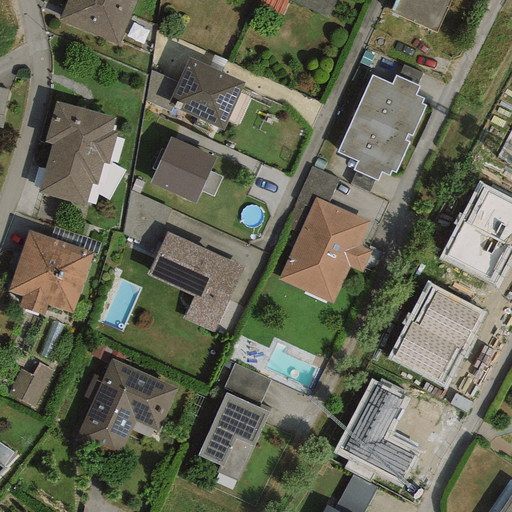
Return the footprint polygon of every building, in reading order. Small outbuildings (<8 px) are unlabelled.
[(118,47),(136,0),(67,0),(59,20),(118,47)] [(335,0),(289,0),(327,17),(335,0)] [(451,0),(394,0),(389,13),(437,34),(451,0)] [(223,131),(245,83),(188,57),(176,82),(166,105),(172,108),(223,131)] [(166,105),(176,82),(151,70),(146,101),(170,112),(172,108),(166,105)] [(391,84),(371,75),(337,152),(357,161),(353,170),(376,180),(380,172),(389,176),(391,172),(395,173),(409,142),(405,140),(407,135),(412,137),(426,105),(422,103),(424,98),(416,95),(420,86),(395,75),(391,84)] [(114,131),(117,119),(57,102),(45,142),(53,144),(39,192),(85,205),(91,183),(96,185),(102,163),(107,164),(116,132),(114,131)] [(511,129),(498,156),(511,163),(511,129)] [(215,158),(170,138),(149,185),(193,205),(215,158)] [(328,203),(338,179),(311,167),(296,201),(310,208),(315,197),(328,203)] [(498,289),(511,262),(511,199),(479,182),(440,259),(498,289)] [(156,246),(171,209),(130,190),(123,234),(156,246)] [(328,203),(315,197),(310,208),(298,233),(278,279),(332,304),(349,267),(361,273),(371,251),(359,246),(370,222),(328,203)] [(298,233),(310,208),(296,201),(284,227),(298,233)] [(93,253),(92,253),(96,255),(100,243),(54,227),(50,238),(93,253)] [(92,253),(93,253),(50,238),(29,230),(7,292),(22,297),(19,308),(43,316),(47,305),(72,314),(92,253)] [(213,333),(244,267),(166,232),(146,275),(194,297),(184,319),(213,333)] [(445,389),(484,313),(427,281),(388,359),(445,389)] [(177,389),(110,358),(101,379),(94,376),(85,396),(93,400),(78,433),(120,452),(134,421),(158,431),(177,389)] [(32,376),(19,370),(7,395),(34,408),(53,370),(38,363),(32,376)] [(234,364),(223,389),(259,405),(270,380),(234,364)] [(410,399),(371,379),(332,454),(401,489),(421,451),(392,436),(393,433),(410,399)] [(269,413),(225,393),(196,456),(223,468),(235,440),(253,448),(269,413)] [(0,473),(5,469),(3,468),(12,454),(0,444),(0,473)] [(365,511),(378,490),(352,476),(333,511),(325,507),(321,511),(365,511)] [(511,511),(511,488),(496,511),(511,511)]
